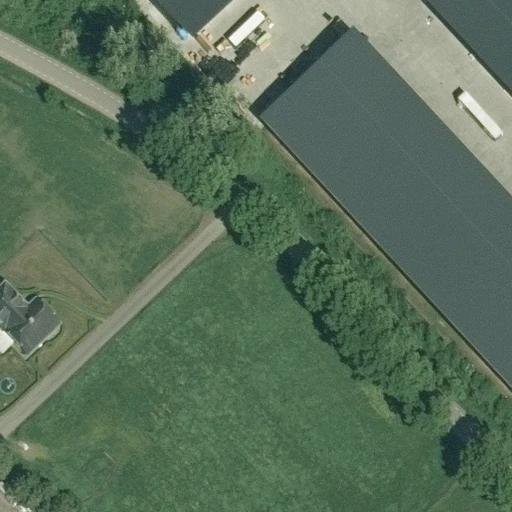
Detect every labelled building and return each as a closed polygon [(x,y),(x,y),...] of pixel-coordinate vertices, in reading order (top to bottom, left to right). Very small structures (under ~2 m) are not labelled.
[(145,0),(176,33),(211,0),(145,0)] [(511,0),(443,0),(511,73),(511,0)] [(511,249),(335,59),(263,126),(511,394),(511,249)] [(0,332),(26,360),(58,328),(35,304),(27,312),(4,288),(0,292),(0,332)] [(23,478),(9,461),(0,468),(0,480),(8,490),(23,478)]
